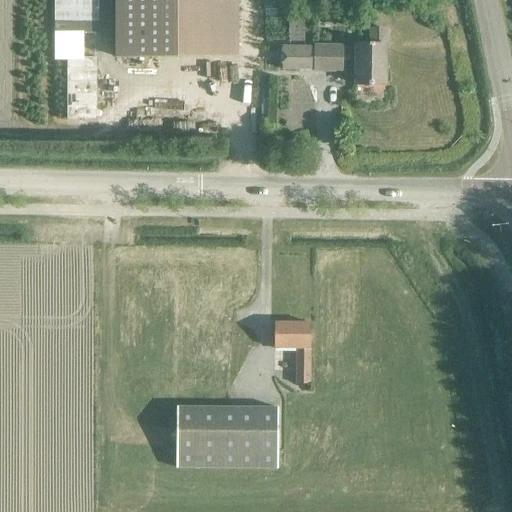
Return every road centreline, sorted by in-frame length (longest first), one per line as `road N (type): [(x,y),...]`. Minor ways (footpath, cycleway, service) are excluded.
road 1 (unclassified): [(0,185),(511,193)]
road 2 (unclassified): [(511,127),(486,0)]
